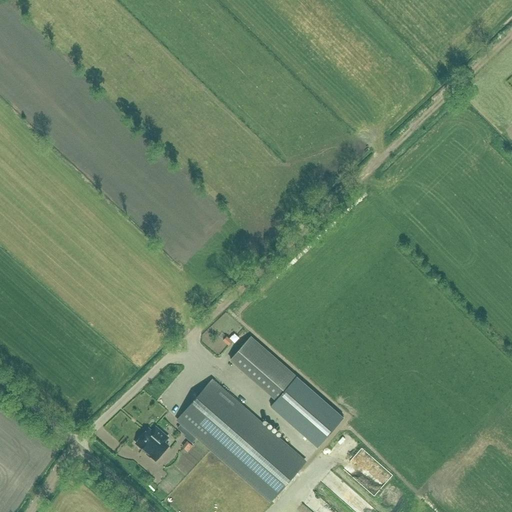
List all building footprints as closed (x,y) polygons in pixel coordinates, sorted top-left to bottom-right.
[(260,345),(251,337),(230,360),(241,368),(260,345)] [(343,417),(296,376),(277,399),(271,406),(318,447),(343,417)] [(305,459),(214,379),(179,418),(272,500),(305,459)] [(148,429),(136,443),(156,460),(168,446),(164,442),(168,438),(155,427),(151,431),(148,429)] [(188,451),(192,446),(187,441),(183,446),(188,451)] [(329,471),(319,482),(340,500),(349,490),(329,471)] [(372,511),(350,492),(341,503),(351,511),(372,511)]
